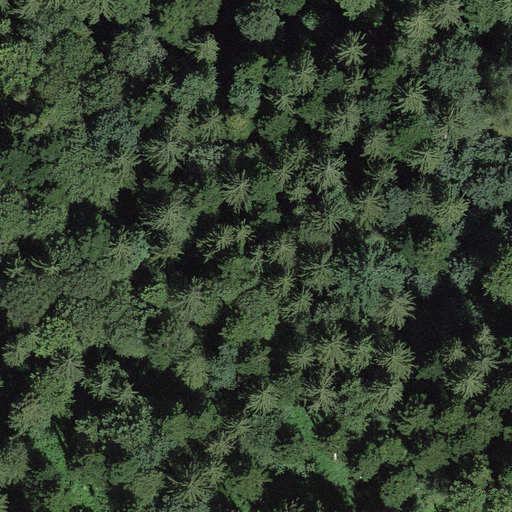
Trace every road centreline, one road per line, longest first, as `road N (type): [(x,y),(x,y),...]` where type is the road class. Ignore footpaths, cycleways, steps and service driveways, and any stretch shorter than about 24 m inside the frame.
road 1 (track): [(0,455),(125,420),(360,375),(425,348),(511,339)]
road 2 (track): [(0,106),(253,72),(501,0)]
